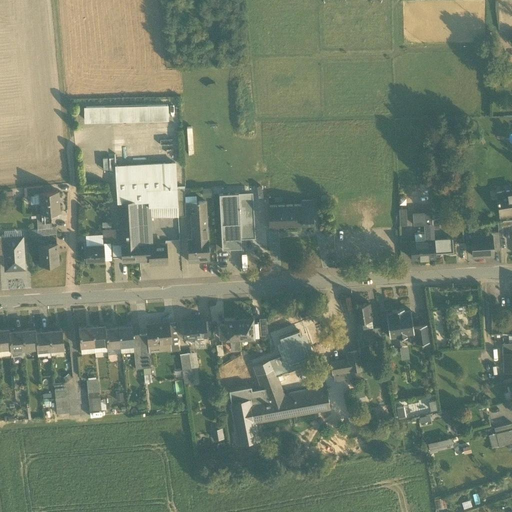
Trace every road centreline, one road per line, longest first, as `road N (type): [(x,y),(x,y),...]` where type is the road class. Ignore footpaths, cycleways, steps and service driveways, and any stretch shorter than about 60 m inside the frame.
road 1 (tertiary): [(0,303),(511,275)]
road 2 (track): [(54,0),(73,182),(71,298)]
